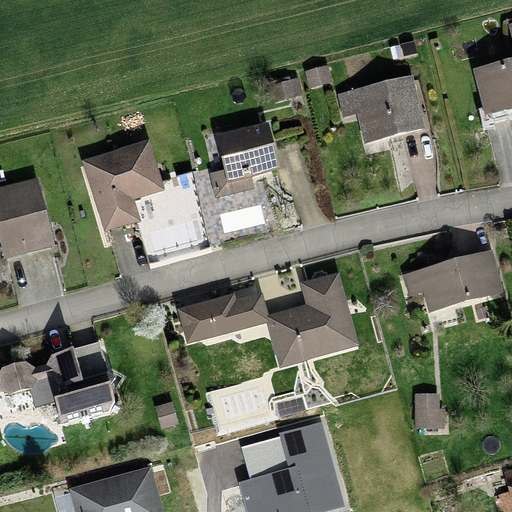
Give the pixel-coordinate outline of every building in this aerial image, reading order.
[(511,66),(473,75),(483,121),(511,115),(510,109),(511,108),(511,66)] [(302,75),(304,87),(322,85),(320,72),(302,75)] [(271,87),(276,104),(294,99),(289,82),(271,87)] [(409,88),(339,98),(341,116),(357,113),(361,144),(416,136),(409,88)] [(273,174),(263,131),(214,141),(222,177),(210,180),(214,198),(250,190),(248,180),(273,174)] [(147,149),(81,167),(99,237),(135,228),(128,201),(159,193),(147,149)] [(35,184),(0,192),(0,255),(2,264),(52,251),(35,184)] [(487,261),(402,281),(407,299),(423,295),(427,316),(496,300),(487,261)] [(305,312),(264,322),(265,327),(276,369),(351,351),(334,279),(299,288),(305,312)] [(233,334),(265,327),(264,322),(259,301),(226,308),(233,334)] [(193,316),(184,336),(199,342),(207,322),(193,316)] [(95,351),(47,363),(53,388),(101,376),(95,351)] [(25,370),(0,375),(0,395),(29,390),(25,370)] [(106,394),(51,406),(55,423),(110,411),(106,394)] [(434,400),(414,400),(414,412),(434,412),(434,400)] [(316,511),(342,505),(320,424),(281,435),(291,469),(241,483),(248,511),(316,511)] [(163,511),(151,466),(68,489),(69,493),(54,498),(57,511),(163,511)]
